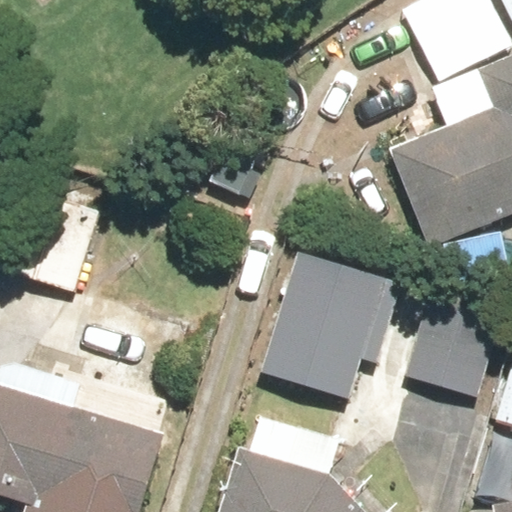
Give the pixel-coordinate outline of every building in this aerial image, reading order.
[(490,117),(386,160),(425,255),(511,219),(511,65),(475,80),(490,117)] [(25,181),(0,254),(0,267),(79,295),(109,210),(25,181)] [(303,241),(265,363),(369,395),(407,273),(303,241)] [(424,321),(406,380),(486,403),(504,345),(424,321)] [(139,511),(161,441),(0,392),(0,511),(2,511),(139,511)] [(351,511),(324,482),(231,456),(215,511),(351,511)]
